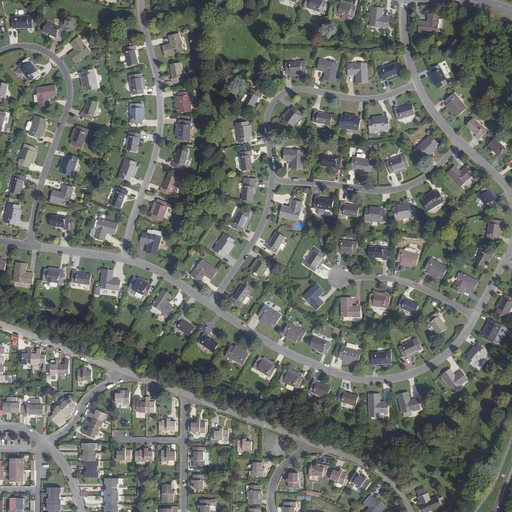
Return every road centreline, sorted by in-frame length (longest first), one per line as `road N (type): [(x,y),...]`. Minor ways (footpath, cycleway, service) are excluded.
road 1 (track): [(169,278),(200,216),(218,92),(249,30),(327,43),(405,43)]
road 2 (residential): [(473,324),(419,373),(384,381),(314,366),(208,305)]
road 3 (residential): [(139,0),(160,99),(157,143),(122,259)]
road 4 (residential): [(0,51),(16,46),(47,54),(69,92),(28,245)]
road 5 (residential): [(415,84),(378,99),(304,90),(279,95),(266,121),(271,183)]
road 6 (residential): [(271,183),(388,191),(428,176),(460,148)]
road 7 (residential): [(338,278),(412,285),(473,324)]
road 8 (track): [(141,19),(249,30),(266,0)]
road 9 (residential): [(271,183),(259,229),(208,305)]
road 10 (residential): [(185,393),(312,442)]
road 11 (residential): [(0,324),(124,371)]
road 12 (residential): [(312,442),(379,470),(411,511)]
